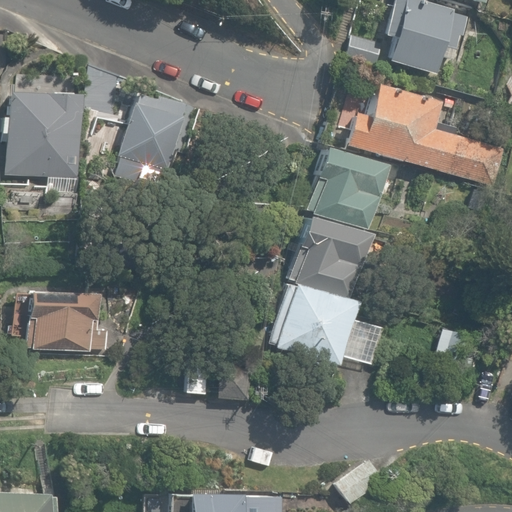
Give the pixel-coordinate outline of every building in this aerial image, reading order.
[(385,59),(433,72),(441,44),(453,47),(457,34),(460,35),(466,15),(450,11),(451,9),(421,0),(391,0),(382,34),(392,37),(385,59)] [(342,57),(373,66),(380,42),(348,33),(342,57)] [(84,111),(111,120),(116,75),(84,64),(84,111)] [(348,111),(344,127),(339,143),(491,185),(497,161),(502,162),(505,149),(449,133),(451,126),(430,120),(436,101),(372,84),(363,115),(348,111)] [(43,181),(67,181),(68,177),(75,177),(78,93),(5,91),(4,116),(0,115),(0,132),(3,133),(2,174),(44,175),(43,181)] [(111,175),(148,185),(152,171),(162,174),(182,103),(153,95),(152,99),(133,93),(131,102),(111,175)] [(339,143),(344,127),(323,122),(319,137),(339,143)] [(309,212),(364,227),(382,163),(319,145),(311,176),(313,176),(304,208),(309,210),(309,212)] [(285,282),(345,298),(363,233),(300,216),(292,245),(295,245),(285,282)] [(301,359),(333,368),(334,363),(337,363),(339,355),(368,363),(378,325),(349,317),(354,301),(345,298),(285,282),(282,281),(266,343),(303,353),(301,359)] [(29,348),(87,350),(88,347),(103,348),(103,329),(94,329),(95,294),(95,292),(25,289),(24,314),(15,314),(14,335),(23,335),(23,346),(29,347),(29,348)] [(433,371),(470,375),(475,330),(438,326),(433,371)] [(183,390),(202,392),(205,359),(186,357),(183,390)] [(247,399),(247,367),(214,367),(214,399),(247,399)] [(331,481),(345,501),(379,478),(365,458),(331,481)] [(0,511),(51,511),(52,494),(46,494),(46,491),(0,489),(0,511)] [(272,511),(272,510),(283,510),(284,495),(272,495),(272,497),(243,496),(243,493),(185,491),(185,493),(168,493),(167,511),(272,511)]
